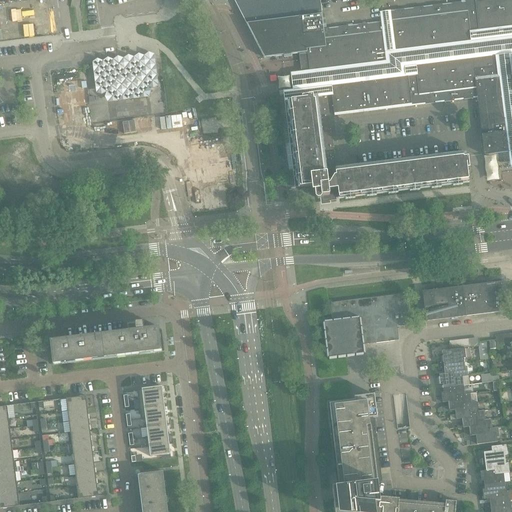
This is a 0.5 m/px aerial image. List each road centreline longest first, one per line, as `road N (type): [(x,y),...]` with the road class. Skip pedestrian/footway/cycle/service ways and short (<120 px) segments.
road 1 (secondary): [(511,225),(237,244)]
road 2 (secondary): [(256,266),(511,245)]
road 3 (residential): [(412,384),(386,386),(398,483),(449,489),(451,468),(417,426)]
road 4 (secondary): [(195,277),(242,511)]
road 5 (residential): [(190,247),(156,159),(56,161),(44,129)]
road 6 (residential): [(1,329),(170,311),(183,366)]
road 7 (secondary): [(274,511),(245,298)]
road 8 (tertiary): [(190,247),(33,266),(0,262)]
road 9 (tertiary): [(5,297),(195,277)]
road 10 (residential): [(183,366),(201,511)]
road 11 (residential): [(412,384),(408,350),(419,336),(511,325)]
road 12 (residential): [(130,511),(114,373)]
